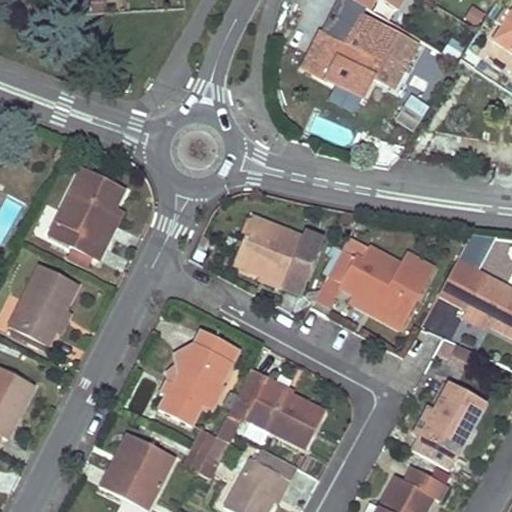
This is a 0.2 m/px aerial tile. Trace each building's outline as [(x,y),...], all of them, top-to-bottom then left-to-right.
[(370,0),(366,7),(377,13),(383,0),(370,0)] [(415,0),(408,13),(420,20),(431,0),(415,0)] [(504,27),(511,14),(511,12),(505,7),(495,21),(504,27)] [(511,52),(511,14),(504,27),(494,41),(511,52)] [(414,46),(361,16),(342,48),(317,33),(296,69),(355,104),(370,78),(389,89),(414,46)] [(425,104),(407,92),(397,110),(415,121),(425,104)] [(318,119),(314,134),(342,141),(346,127),(318,119)] [(115,213),(126,195),(83,172),(54,224),(75,236),(66,250),(96,267),(104,252),(96,247),(115,213)] [(104,252),(123,217),(115,213),(96,247),(104,252)] [(249,221),(234,258),(247,264),(244,273),(258,278),(282,288),(280,293),(297,299),(320,243),(304,237),(303,241),(249,221)] [(75,236),(54,224),(46,239),(66,250),(75,236)] [(366,252),(346,241),(339,254),(324,281),(337,287),(336,290),(350,297),(348,300),(365,308),(367,303),(372,305),(376,314),(400,328),(414,305),(408,302),(414,291),(419,294),(431,273),(403,257),(396,269),(366,252)] [(247,264),(234,258),(230,267),(244,273),(247,264)] [(63,312),(76,287),(39,267),(7,329),(45,348),(52,334),(63,312)] [(282,288),(258,278),(256,282),(280,293),(282,288)] [(511,296),(479,279),(459,316),(481,328),(511,344),(511,296)] [(414,305),(419,294),(414,291),(408,302),(414,305)] [(365,308),(348,300),(345,305),(397,335),(400,328),(376,314),(372,305),(367,303),(365,308)] [(60,339),(70,316),(63,312),(52,334),(60,339)] [(481,328),(459,316),(455,322),(477,335),(481,328)] [(218,388),(237,353),(198,333),(191,348),(171,357),(172,366),(174,379),(168,389),(161,386),(154,398),(161,401),(154,413),(189,431),(200,408),(207,394),(218,388)] [(442,341),(431,369),(462,382),(473,353),(442,341)] [(168,389),(174,379),(172,366),(163,374),(161,386),(168,389)] [(16,420),(32,387),(0,369),(0,436),(10,417),(16,420)] [(264,379),(249,372),(230,408),(245,415),(241,422),(303,453),(322,416),(287,399),(262,385),(264,379)] [(290,393),(264,379),(262,385),(287,399),(290,393)] [(207,394),(200,408),(210,414),(223,390),(218,388),(207,394)] [(446,388),(431,414),(416,443),(410,455),(446,475),(482,408),(446,388)] [(416,443),(431,414),(425,411),(409,438),(416,443)] [(0,438),(5,441),(16,420),(10,417),(0,436),(0,438)] [(202,459),(213,441),(199,433),(188,452),(202,459)] [(111,478),(130,439),(123,435),(103,473),(111,478)] [(146,511),(173,461),(130,439),(111,478),(103,473),(96,488),(123,502),(118,509),(118,511),(146,511)] [(216,467),(226,449),(213,441),(202,459),(216,467)] [(180,467),(194,475),(202,459),(188,452),(187,451),(180,467)] [(287,486),(295,471),(259,451),(252,465),(247,462),(221,509),(225,511),(266,511),(269,506),(282,484),(287,486)] [(436,506),(444,491),(409,472),(401,486),(392,481),(374,511),(424,511),(430,503),(436,506)] [(275,508),(287,486),(282,484),(269,506),(275,508)]
